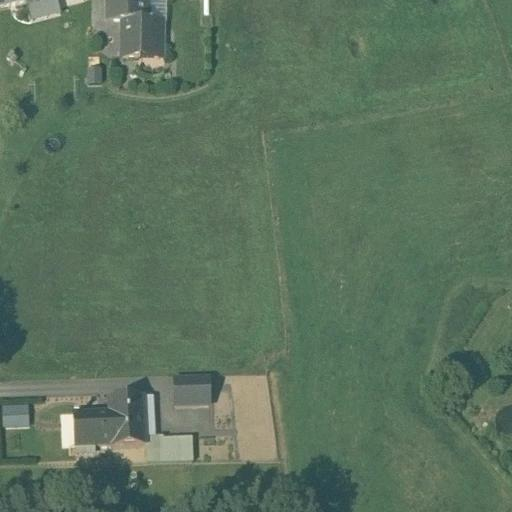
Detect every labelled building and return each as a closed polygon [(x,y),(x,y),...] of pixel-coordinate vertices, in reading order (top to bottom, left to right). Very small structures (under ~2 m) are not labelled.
[(106,0),(106,23),(122,23),(148,23),(148,22),(147,0),(106,0)] [(148,23),(122,23),(122,61),(139,60),(139,55),(156,55),(156,60),(158,60),(158,22),(148,22),(148,23)] [(179,408),(220,408),(220,378),(179,378),(179,408)] [(145,448),(143,398),(111,399),(112,417),(113,449),(145,448)] [(34,427),(33,405),(6,406),(7,429),(34,427)] [(113,449),(112,417),(73,418),(74,450),(113,449)]
